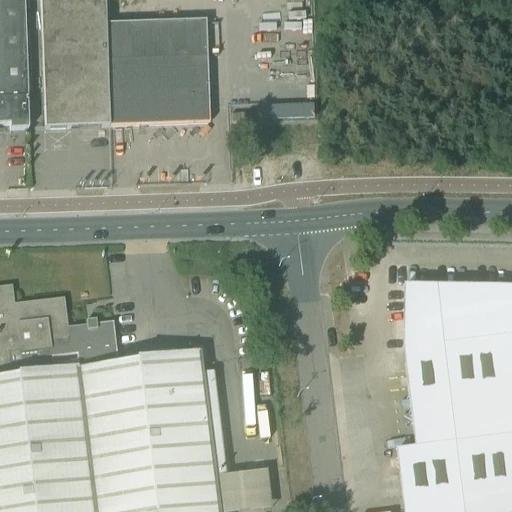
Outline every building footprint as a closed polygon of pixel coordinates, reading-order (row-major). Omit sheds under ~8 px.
[(22,0),(0,0),(0,127),(9,128),(9,133),(27,132),(22,0)] [(103,0),(39,0),(43,129),(43,132),(108,130),(103,0)] [(204,23),(105,26),(108,129),(208,126),(204,23)] [(249,116),(229,116),(229,125),(249,125),(249,116)] [(416,451),(397,453),(404,511),(511,511),(511,289),(405,288),(403,352),(416,451)] [(0,511),(213,511),(210,480),(224,478),(212,376),(197,378),(195,357),(113,367),(108,328),(95,330),(94,322),(84,323),(85,331),(72,332),(73,340),(63,341),(59,306),(8,312),(7,293),(0,294),(0,511)]
